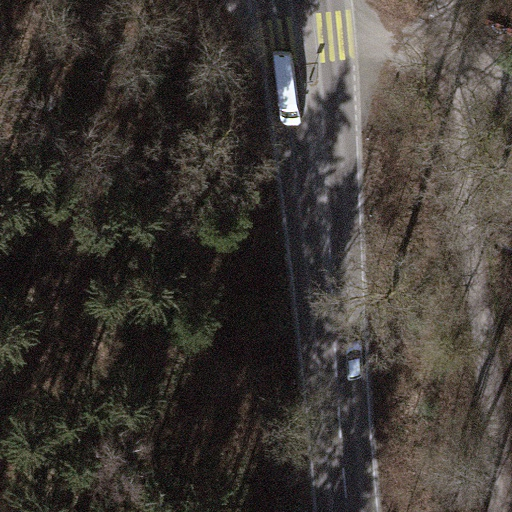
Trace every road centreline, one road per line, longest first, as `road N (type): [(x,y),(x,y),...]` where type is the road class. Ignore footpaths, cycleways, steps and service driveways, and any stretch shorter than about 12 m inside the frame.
road 1 (secondary): [(356,511),(336,281),(298,0)]
road 2 (track): [(449,54),(500,511)]
road 3 (track): [(449,54),(319,0)]
